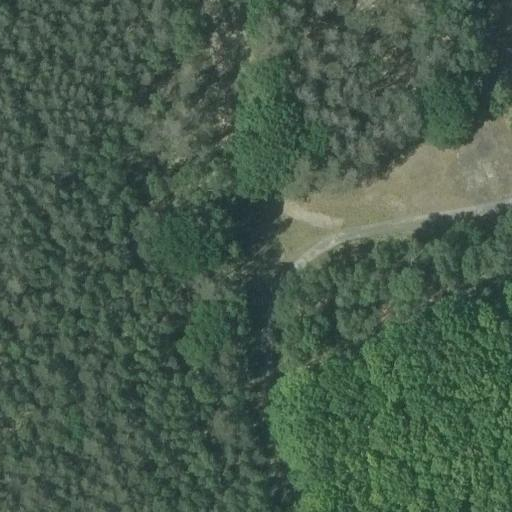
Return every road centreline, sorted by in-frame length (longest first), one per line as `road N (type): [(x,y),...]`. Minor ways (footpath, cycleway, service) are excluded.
road 1 (track): [(511,201),(365,234),(297,266),(270,310),(265,336),(295,511)]
road 2 (track): [(222,0),(251,189),(297,218),(365,234)]
